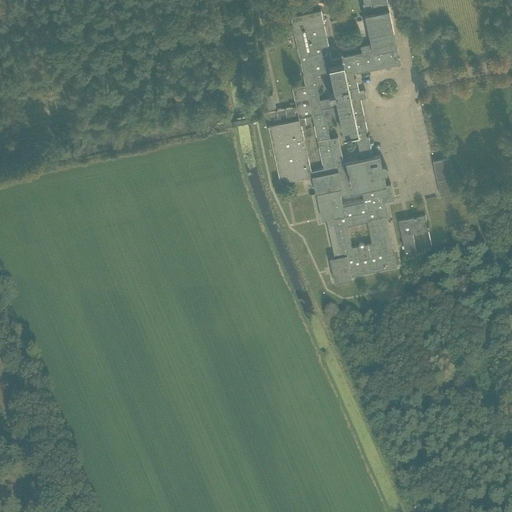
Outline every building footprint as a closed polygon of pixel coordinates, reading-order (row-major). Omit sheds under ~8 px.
[(362,0),(363,3),(362,3),(370,43),(360,46),(361,52),(331,59),(324,24),(321,11),(291,17),(294,31),(305,84),(292,87),(295,100),(297,100),(301,117),(298,117),(298,118),(299,118),(299,119),(268,126),(280,182),(311,176),(315,193),(316,193),(322,220),(327,219),(335,257),(329,258),(335,282),(351,279),(351,275),(396,265),(394,253),(389,254),(381,216),(385,215),(382,201),(394,199),(390,183),(386,184),(383,174),(384,174),(385,174),(385,173),(386,173),(386,172),(387,172),(387,171),(387,170),(387,169),(387,168),(387,167),(387,166),(386,166),(386,165),(385,165),(384,165),(384,164),(383,164),(382,164),(381,164),(379,154),(372,155),(368,136),(366,136),(364,131),(367,130),(356,77),(354,78),(352,72),(356,71),(356,73),(386,66),(386,68),(391,67),(390,65),(401,63),(386,0),(362,0)] [(273,93),(264,94),(266,108),(275,107),(273,93)] [(432,160),(439,195),(442,194),(444,202),(457,199),(455,192),(456,192),(449,157),(432,160)] [(428,230),(428,226),(429,226),(428,224),(427,224),(425,214),(416,216),(416,215),(414,216),(398,220),(405,255),(416,253),(412,233),(428,230)] [(488,347),(480,351),(482,354),(483,356),(491,352),(488,347)]
